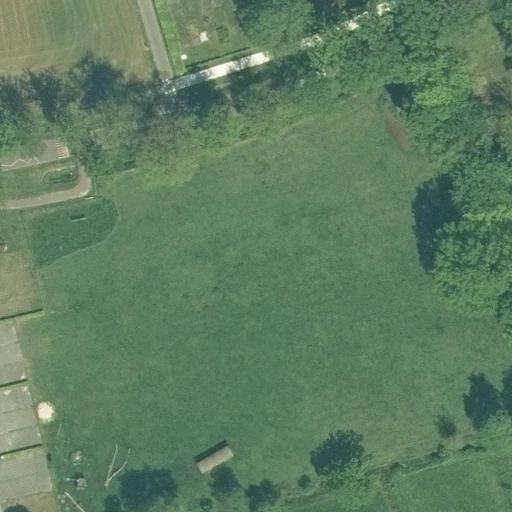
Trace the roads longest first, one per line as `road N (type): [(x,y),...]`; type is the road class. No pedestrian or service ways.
road 1 (tertiary): [(180,121),(261,98),(460,0)]
road 2 (tertiary): [(0,163),(180,121)]
road 3 (residential): [(180,121),(143,0)]
